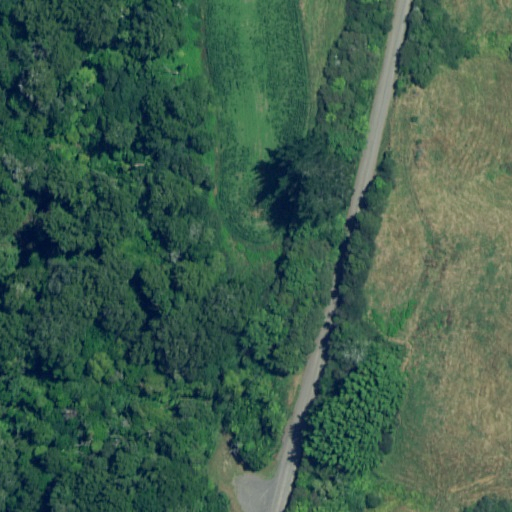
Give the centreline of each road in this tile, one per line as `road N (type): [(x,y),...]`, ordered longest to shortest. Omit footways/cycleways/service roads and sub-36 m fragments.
road 1 (unclassified): [(394,0),(277,511)]
road 2 (track): [(135,511),(237,470),(284,480)]
road 3 (track): [(0,411),(52,419),(81,450),(86,511)]
